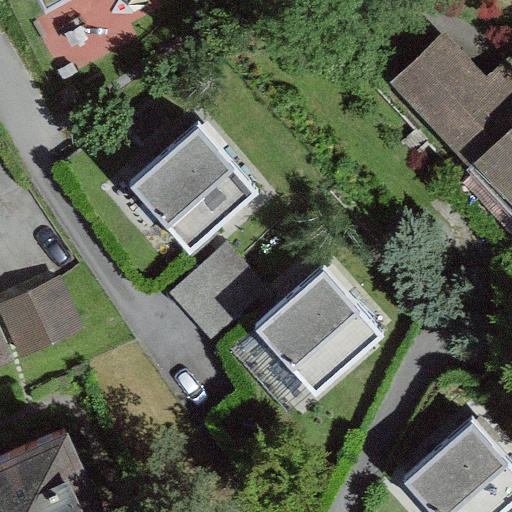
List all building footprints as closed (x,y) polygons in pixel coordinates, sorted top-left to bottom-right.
[(51,0),(58,13),(80,0),(51,0)] [(511,73),(505,67),(485,85),(441,38),(398,78),(473,159),(480,153),(511,187),(511,73)] [(261,189),(199,121),(131,182),(193,250),(261,189)] [(273,291),(232,245),(175,296),(217,342),(273,291)] [(383,334),(321,265),(254,326),(315,395),(383,334)] [(92,334),(67,282),(8,309),(33,362),(92,334)] [(0,362),(16,355),(0,320),(0,362)] [(507,511),(511,508),(511,460),(474,419),(406,480),(435,511),(507,511)] [(101,511),(67,435),(0,465),(0,511),(101,511)]
